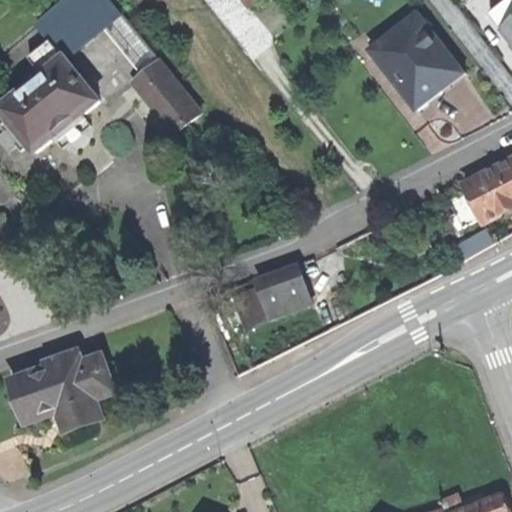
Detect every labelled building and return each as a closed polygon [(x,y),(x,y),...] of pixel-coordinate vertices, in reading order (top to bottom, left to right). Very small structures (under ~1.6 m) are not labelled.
[(109,0),(73,0),(57,14),(85,49),(109,30),(124,18),(109,0)] [(244,0),(252,10),(265,0),(244,0)] [(511,0),(493,15),(505,30),(511,24),(511,0)] [(40,27),(53,44),(67,61),(68,63),(85,49),(57,14),(40,27)] [(422,14),(401,30),(411,44),(441,85),(463,68),(422,14)] [(109,30),(147,77),(162,65),(124,18),(109,30)] [(401,30),(373,51),(405,94),(425,80),(403,51),(411,44),(401,30)] [(32,61),(45,78),(67,61),(53,44),(32,61)] [(435,100),(447,91),(441,85),(411,44),(403,51),(425,80),(405,94),(419,112),(435,100)] [(45,78),(3,112),(9,120),(0,127),(21,153),(29,146),(37,156),(55,141),(64,151),(78,140),(93,128),(84,117),(101,104),(68,63),(67,61),(45,78)] [(139,84),(179,134),(203,116),(162,65),(147,77),(139,84)] [(468,75),(463,68),(441,85),(447,91),(468,75)] [(175,138),(179,134),(139,84),(135,87),(175,138)] [(468,188),(487,225),(511,211),(511,164),(487,178),(468,188)] [(261,290),(267,308),(307,294),(297,266),(258,281),(261,290)] [(267,308),(261,290),(237,298),(249,330),(272,322),(267,308)] [(312,307),(307,294),(267,308),(272,322),(312,307)] [(42,375),(15,384),(30,426),(64,413),(71,432),(107,419),(100,398),(116,392),(103,357),(83,365),(79,355),(62,361),(64,367),(42,375)] [(444,503),(447,509),(448,511),(459,511),(485,502),(482,494),(463,501),(460,494),(440,502),(441,504),(444,503)] [(485,502),(459,511),(511,511),(510,509),(505,494),(485,502)]
